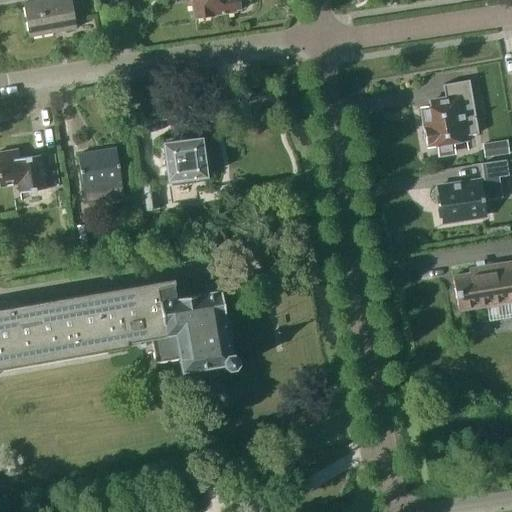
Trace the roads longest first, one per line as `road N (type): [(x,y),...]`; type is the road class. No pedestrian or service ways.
road 1 (residential): [(398,511),(348,243),(322,38)]
road 2 (residential): [(0,83),(322,38)]
road 3 (residential): [(322,38),(511,12)]
